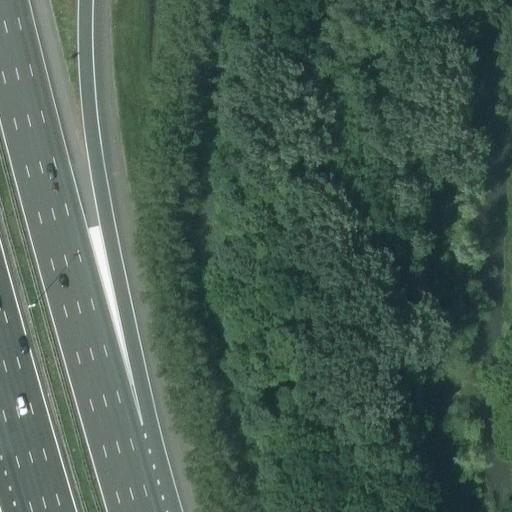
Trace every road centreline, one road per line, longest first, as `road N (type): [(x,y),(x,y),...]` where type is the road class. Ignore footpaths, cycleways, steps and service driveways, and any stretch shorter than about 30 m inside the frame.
road 1 (motorway): [(112,435),(1,0)]
road 2 (motorway): [(112,435),(87,0)]
road 3 (motorway): [(0,356),(46,511)]
